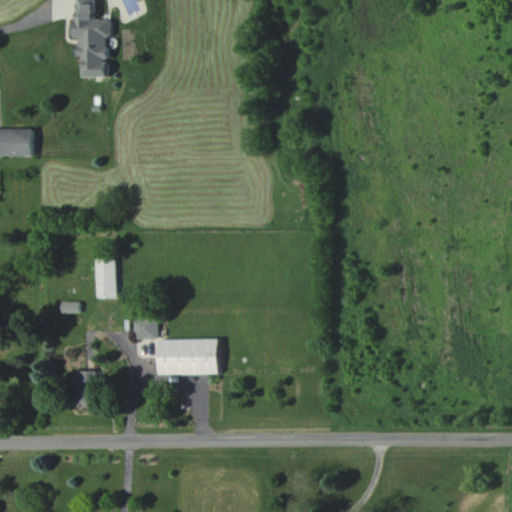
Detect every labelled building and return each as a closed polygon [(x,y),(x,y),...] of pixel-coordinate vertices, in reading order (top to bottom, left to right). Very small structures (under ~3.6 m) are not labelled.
[(87,75),(113,75),(113,59),(115,59),(115,18),(99,18),(99,0),(79,0),(79,36),(84,36),(83,55),(87,55),(87,75)] [(0,154),(37,155),(37,127),(0,127),(0,154)] [(117,257),(98,257),(97,296),(117,296),(117,257)] [(136,316),(135,337),(158,337),(159,316),(136,316)] [(161,373),(223,372),(222,337),(160,338),(161,373)] [(101,406),(102,369),(79,369),(78,405),(101,406)]
